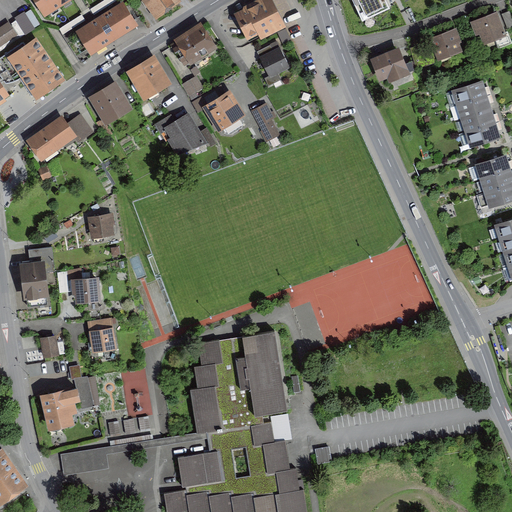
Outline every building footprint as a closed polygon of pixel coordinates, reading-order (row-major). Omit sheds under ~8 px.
[(36,0),(47,15),(70,0),(36,0)] [(120,0),(118,0),(74,28),(90,53),(136,24),(120,0)] [(143,0),(155,18),(180,2),(178,0),(143,0)] [(283,28),(270,0),(252,0),(240,6),(242,10),(231,14),(243,40),(253,35),(255,40),(283,28)] [(390,8),(386,0),(352,0),(360,15),(372,10),(374,15),(390,8)] [(21,18),(29,31),(40,24),(30,9),(19,15),(21,18)] [(494,11),(468,22),(474,35),(477,34),(481,44),(504,34),(494,11)] [(502,15),(509,30),(511,28),(511,17),(509,12),(502,15)] [(21,18),(12,24),(20,37),(29,31),(21,18)] [(10,21),(0,26),(0,49),(20,37),(12,24),(10,21)] [(174,41),(190,65),(217,48),(202,23),(174,41)] [(454,28),(430,37),(438,58),(459,50),(457,44),(460,43),(454,28)] [(36,40),(6,60),(32,101),(63,81),(36,40)] [(257,49),(259,55),(280,47),(278,41),(257,49)] [(395,48),(367,59),(376,82),(383,80),(385,84),(406,76),(395,48)] [(288,68),(279,49),(256,60),(265,79),(288,68)] [(155,56),(126,73),(143,101),(172,84),(155,56)] [(190,97),(205,88),(198,75),(183,83),(190,97)] [(453,89),(458,103),(486,94),(481,81),(453,89)] [(116,82),(89,99),(105,126),(133,109),(116,82)] [(227,91),(200,107),(216,134),(242,118),(227,91)] [(458,103),(462,117),(490,108),(486,94),(458,103)] [(266,103),(251,110),(265,140),(277,135),(270,120),(273,118),(266,103)] [(462,117),(466,131),(495,122),(490,108),(462,117)] [(203,143),(185,112),(159,127),(177,158),(203,143)] [(80,114),(67,124),(77,137),(80,142),(93,132),(80,114)] [(62,117),(28,141),(42,161),(77,137),(67,124),(62,117)] [(466,131),(471,145),(499,136),(495,122),(466,131)] [(475,165),(480,179),(510,169),(505,155),(475,165)] [(480,179),(485,193),(511,183),(511,174),(510,169),(480,179)] [(511,183),(485,193),(490,207),(511,199),(511,183)] [(112,213),(86,218),(89,238),(116,234),(112,213)] [(511,219),(494,225),(499,239),(511,234),(511,219)] [(511,234),(499,239),(504,253),(511,249),(511,234)] [(27,250),(28,262),(42,260),(43,273),(56,273),(53,248),(27,250)] [(43,273),(42,260),(28,262),(18,263),(23,305),(46,303),(43,273)] [(98,300),(95,278),(69,280),(71,303),(98,300)] [(86,330),(109,327),(108,319),(85,322),(86,330)] [(86,330),(89,353),(113,349),(109,327),(86,330)] [(286,410),(273,332),(240,338),(253,416),(261,415),(286,410)] [(55,336),(42,338),(44,356),(57,354),(55,336)] [(263,425),(261,415),(253,416),(240,338),(228,339),(217,341),(221,362),(212,364),(216,386),(212,386),(219,430),(207,432),(209,439),(209,446),(210,453),(219,452),(224,481),(182,488),(183,491),(183,494),(205,490),(206,495),(228,491),(229,496),(250,492),(251,498),(272,494),(278,493),(274,472),(266,474),(260,446),(253,447),(249,427),(263,425)] [(221,362),(217,341),(197,344),(201,366),(212,364),(221,362)] [(216,386),(212,364),(201,366),(192,367),(196,389),(212,386),(216,386)] [(219,430),(212,386),(196,389),(188,390),(196,434),(207,432),(219,430)] [(72,387),(35,394),(42,430),(69,425),(67,414),(73,413),(70,401),(75,400),(72,387)] [(269,418),(270,424),(273,440),(290,437),(287,415),(269,418)] [(148,417),(138,418),(140,432),(150,431),(148,417)] [(132,420),(123,421),(125,435),(134,434),(132,420)] [(118,422),(109,423),(111,437),(120,436),(118,422)] [(273,440),(270,424),(263,425),(249,427),(253,447),(260,446),(273,443),(273,440)] [(196,434),(59,455),(61,466),(62,476),(109,469),(108,458),(107,455),(168,446),(209,439),(207,432),(196,434)] [(151,434),(115,440),(111,441),(112,446),(152,440),(151,434)] [(273,443),(260,446),(266,474),(274,472),(289,470),(284,441),(273,443)] [(330,463),(328,448),(314,450),(316,465),(330,463)] [(0,502),(23,488),(0,451),(0,502)] [(210,453),(177,459),(182,488),(224,481),(219,452),(210,453)] [(289,470),(274,472),(278,493),(299,489),(295,469),(289,470)] [(160,511),(155,473),(135,476),(140,511),(160,511)] [(299,489),(278,493),(272,494),(275,511),(306,511),(303,489),(299,489)] [(186,511),(208,511),(209,511),(206,495),(205,490),(183,494),(187,511),(186,511)] [(163,511),(183,511),(187,511),(183,494),(183,491),(160,495),(163,511)] [(209,511),(230,511),(232,511),(229,496),(228,491),(206,495),(209,511)] [(232,511),(253,511),(251,498),(250,492),(229,496),(232,511)] [(275,511),(272,494),(251,498),(253,511),(275,511)]
